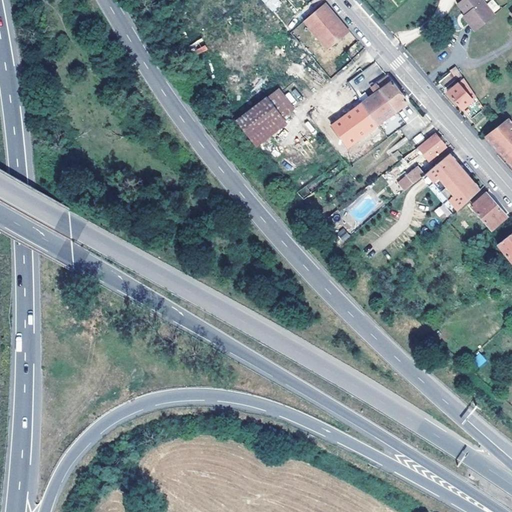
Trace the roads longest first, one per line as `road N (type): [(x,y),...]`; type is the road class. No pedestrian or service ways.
road 1 (motorway): [(0,214),(498,511)]
road 2 (motorway): [(474,429),(327,295),(229,183),(103,0)]
road 3 (motorway): [(465,458),(0,185)]
road 4 (motorway): [(45,511),(50,490),(92,433),(144,402),(202,395),(292,417),(470,511)]
road 5 (motorway): [(15,511),(26,272),(0,34)]
road 6 (secondary): [(511,192),(341,0)]
